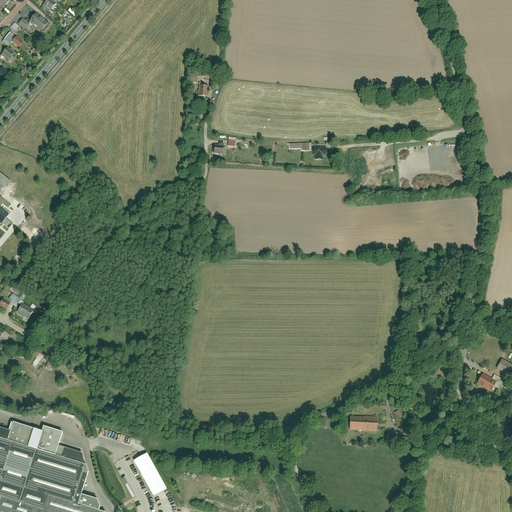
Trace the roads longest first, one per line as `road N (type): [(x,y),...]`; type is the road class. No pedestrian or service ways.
road 1 (unclassified): [(462,347),(338,407),(280,427),(212,435),(169,421),(29,333)]
road 2 (unclassified): [(204,156),(201,182),(151,194),(29,333)]
road 3 (unclassified): [(467,131),(481,222),(462,347)]
road 4 (secondary): [(0,124),(105,0)]
road 5 (unclassified): [(204,156),(335,169),(342,149)]
road 6 (track): [(399,511),(422,462),(422,435),(398,375)]
road 7 (unclassified): [(432,0),(467,131)]
road 8 (unclassified): [(462,347),(465,403),(511,460)]
road 9 (unclassified): [(467,131),(342,149)]
